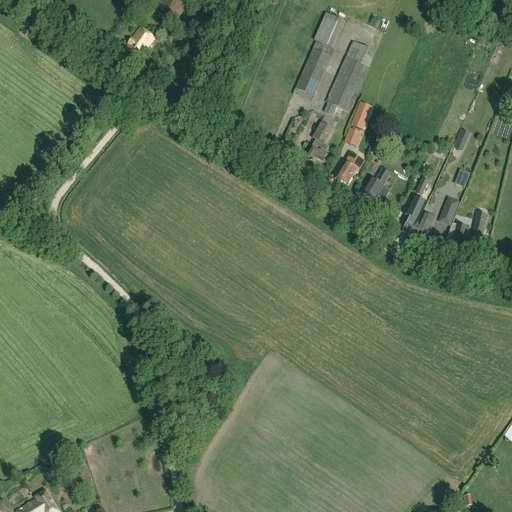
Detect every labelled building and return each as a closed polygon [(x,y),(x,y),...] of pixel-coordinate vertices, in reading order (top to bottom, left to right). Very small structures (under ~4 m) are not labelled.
[(181,0),(160,0),(152,11),(170,23),(185,2),(181,0)] [(329,5),(318,36),(337,44),(349,13),(329,5)] [(376,22),(374,29),(384,31),(386,25),(376,22)] [(124,53),(138,62),(154,38),(140,29),(124,53)] [(387,58),(400,63),(409,40),(396,35),(387,58)] [(293,95),(296,96),(311,103),(314,96),(331,58),(313,50),(293,95)] [(368,69),(346,59),(326,103),(328,104),(337,108),(349,113),(365,76),(368,69)] [(371,110),(360,106),(353,123),(364,127),(371,110)] [(325,146),(334,131),(322,124),(313,139),(316,141),(306,158),(308,159),(308,160),(311,162),(312,161),(314,162),(315,159),(323,164),(328,156),(326,155),(330,148),(325,146)] [(350,130),(345,143),(356,148),(361,135),(350,130)] [(380,158),(384,146),(375,142),(371,154),(380,158)] [(345,164),(336,179),(347,186),(356,172),(358,173),(365,163),(351,154),(345,164)] [(469,183),(473,171),(461,167),(457,180),(469,183)] [(382,170),(375,183),(371,181),(362,195),(374,203),(378,197),(384,201),(389,193),(383,189),(383,188),(391,175),(382,170)] [(422,179),(415,194),(422,198),(429,182),(422,179)] [(454,215),(455,215),(460,203),(449,199),(443,215),(442,215),(438,227),(450,231),(454,219),(453,219),(454,215)] [(416,230),(420,221),(425,209),(416,205),(409,220),(403,233),(415,238),(418,231),(416,230)] [(423,223),(420,221),(416,230),(418,231),(415,238),(425,243),(425,242),(427,243),(429,243),(431,242),(432,239),(432,237),(430,235),(428,235),(432,227),(435,220),(426,216),(423,223)] [(452,248),(463,250),(466,236),(470,237),(471,229),(457,226),(458,220),(454,219),(446,242),(453,243),(452,248)] [(476,221),(473,238),(482,240),(486,223),(476,221)] [(64,462),(48,471),(51,477),(67,469),(64,462)] [(8,490),(13,499),(32,488),(27,480),(8,490)] [(473,489),(466,491),(469,500),(476,498),(473,489)] [(35,498),(37,500),(17,511),(56,511),(45,492),(35,498)]
